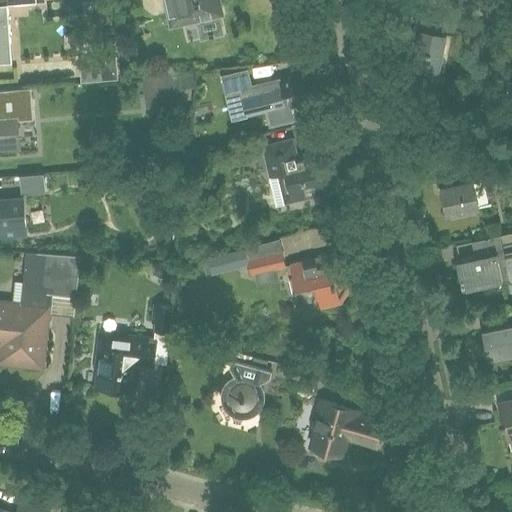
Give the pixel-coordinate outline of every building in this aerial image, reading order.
[(0,0),(0,62),(13,61),(8,4),(38,1),(37,0),(0,0)] [(185,22),(191,26),(198,24),(202,18),(221,14),(217,0),(168,0),(174,22),(182,20),(183,23),(185,22)] [(439,71),(447,35),(442,34),(445,20),(419,15),(413,43),(419,45),(415,65),(439,71)] [(502,64),(508,33),(494,30),(495,28),(477,25),(471,50),(489,54),(487,61),(502,64)] [(100,48),(101,71),(123,70),(122,47),(100,48)] [(511,53),(505,52),(499,80),(511,82),(511,53)] [(266,65),(222,76),(226,93),(263,84),(270,82),(266,65)] [(253,87),(240,90),(246,116),(269,110),(273,126),(310,117),(307,101),(319,98),(313,72),(271,82),(270,82),(253,87)] [(166,75),(144,77),(145,92),(167,90),(166,75)] [(15,119),(33,118),(30,88),(0,90),(0,149),(17,148),(15,119)] [(113,106),(112,92),(92,93),(92,107),(113,106)] [(201,113),(197,99),(186,102),(189,115),(201,113)] [(47,100),(46,114),(69,115),(70,101),(47,100)] [(297,155),(293,138),(263,146),(270,177),(278,175),(285,203),(332,191),(327,171),(324,171),(320,156),(306,160),(304,154),(297,155)] [(511,190),(511,187),(511,175),(478,164),(474,177),(511,190)] [(19,175),(21,196),(45,194),(43,173),(19,175)] [(448,213),(479,206),(473,179),(442,186),(448,213)] [(0,235),(28,233),(25,197),(0,199),(0,235)] [(502,251),(499,236),(471,242),(474,256),(457,260),(463,287),(503,278),(504,282),(509,281),(511,291),(511,255),(505,257),(504,251),(502,251)] [(215,270),(248,263),(244,248),(211,256),(215,270)] [(0,300),(0,343),(6,344),(4,359),(42,364),(46,326),(47,316),(47,314),(50,294),(76,296),(80,258),(36,253),(26,252),(23,281),(20,303),(12,302),(0,300)] [(285,255),(248,263),(250,274),(255,273),(277,268),(287,265),(285,255)] [(332,263),(330,255),(291,264),(296,287),(316,282),(321,306),(341,301),(336,282),(356,278),(351,258),(332,263)] [(170,331),(173,304),(157,302),(154,330),(170,331)] [(489,356),(511,351),(511,324),(484,330),(489,356)] [(155,363),(158,336),(105,330),(100,334),(97,368),(100,368),(98,385),(131,389),(134,361),(155,363)] [(170,335),(167,363),(235,382),(229,385),(225,399),(232,411),(246,415),(258,408),(262,394),(281,399),(288,375),(273,372),(276,362),(228,350),(225,357),(198,350),(199,343),(170,335)] [(380,446),(387,421),(357,413),(358,409),(321,399),(313,426),(316,427),(312,445),(343,454),(348,437),(380,446)] [(511,405),(502,408),(505,421),(502,421),(503,425),(506,424),(509,438),(511,437),(511,405)] [(0,511),(50,511),(51,510),(21,502),(17,511),(12,511),(0,508),(0,511)]
